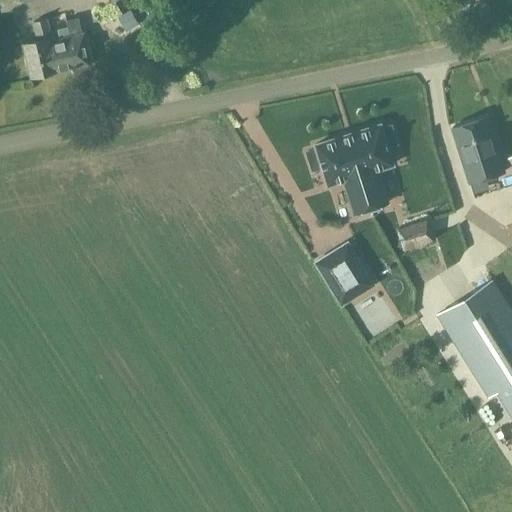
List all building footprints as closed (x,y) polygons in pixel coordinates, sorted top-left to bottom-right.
[(139,24),(132,10),(120,17),(128,30),(139,24)] [(60,40),(54,42),(50,43),(53,53),(52,54),(57,71),(71,68),(72,70),(91,66),(83,34),(82,35),(78,19),(67,22),(68,27),(58,29),(60,40)] [(33,23),(36,42),(24,45),(32,78),(57,71),(52,54),(53,53),(50,43),(54,42),(53,38),(51,38),(48,20),(33,23)] [(504,172),(487,117),(452,128),(470,183),(504,172)] [(396,143),(391,126),(382,129),(381,127),(380,125),(378,125),(378,126),(317,145),(315,145),(316,147),(317,150),(308,153),(313,170),(322,167),(327,184),(328,186),(330,185),(344,180),(355,214),(387,203),(377,170),(391,166),(393,165),(392,163),(387,146),(396,143)] [(428,220),(397,228),(403,251),(434,242),(428,220)] [(373,285),(347,243),(314,263),(340,305),(373,285)] [(488,396),(497,391),(511,414),(511,312),(492,280),(437,314),(488,396)]
